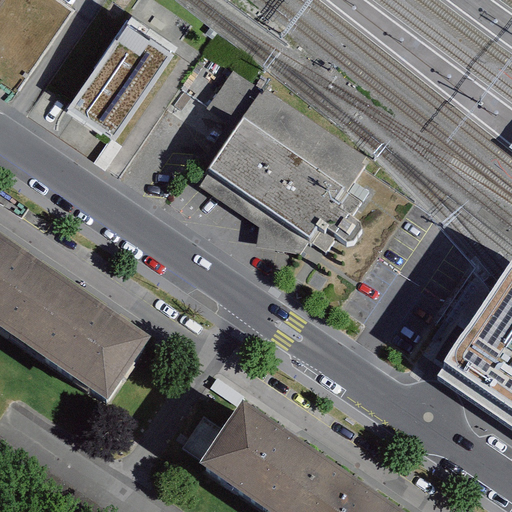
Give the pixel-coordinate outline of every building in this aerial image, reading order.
[(133,17),(70,109),(116,140),(179,49),(133,17)] [(210,173),(199,186),(265,232),(261,250),(301,257),(311,242),(328,254),(337,239),(346,246),(353,245),(361,234),(361,224),(352,218),(369,193),(353,182),(368,161),(238,71),(210,112),(237,133),(210,173)] [(0,344),(100,412),(144,347),(99,317),(38,276),(0,250),(0,344)] [(511,264),(495,290),(432,384),(482,418),(511,438),(511,264)] [(236,411),(195,475),(249,511),(381,511),(275,438),(236,411)] [(109,511),(0,436),(0,477),(50,511),(109,511)]
